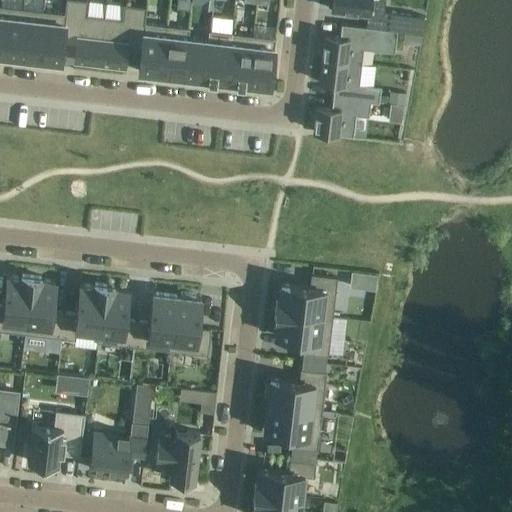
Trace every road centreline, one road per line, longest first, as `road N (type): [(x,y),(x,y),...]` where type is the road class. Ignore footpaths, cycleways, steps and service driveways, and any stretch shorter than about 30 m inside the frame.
road 1 (residential): [(0,237),(256,264),(220,511)]
road 2 (residential): [(0,86),(289,119)]
road 3 (residential): [(137,511),(0,496)]
